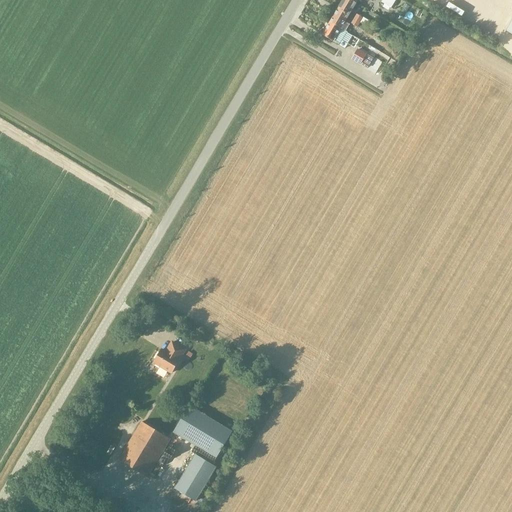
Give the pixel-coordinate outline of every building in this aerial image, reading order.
[(348,16),(356,3),(351,0),(342,0),(337,9),(348,16)] [(345,22),(348,16),(337,9),(329,22),(346,32),(345,31),(349,24),(345,22)] [(359,23),(362,18),(356,14),(353,19),(359,23)] [(357,27),(359,23),(353,19),(350,23),(357,27)] [(342,39),(346,32),(329,22),(322,35),(344,48),(347,42),(342,39)] [(351,60),(360,65),(367,69),(373,59),(357,49),(351,60)] [(178,360),(184,350),(172,342),(166,352),(161,350),(153,363),(171,373),(179,361),(178,360)] [(215,458),(232,432),(189,406),(173,432),(215,458)] [(147,477),(169,439),(141,422),(118,460),(147,477)] [(195,501),(215,467),(194,454),(174,488),(195,501)]
